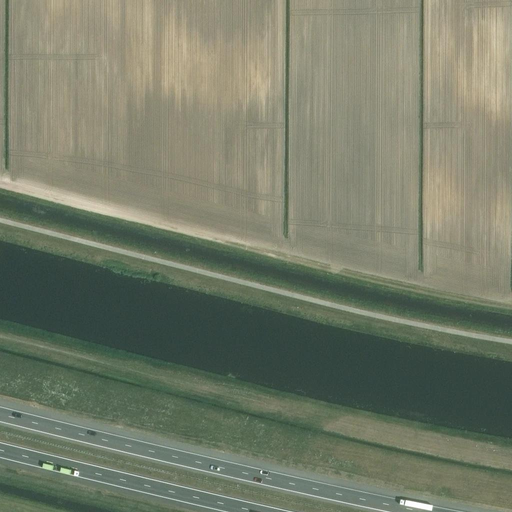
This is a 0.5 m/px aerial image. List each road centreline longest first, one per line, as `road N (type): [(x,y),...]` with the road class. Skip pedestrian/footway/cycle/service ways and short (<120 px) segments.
road 1 (motorway): [(429,511),(0,411)]
road 2 (track): [(0,184),(286,256)]
road 3 (motorway): [(0,448),(251,511)]
